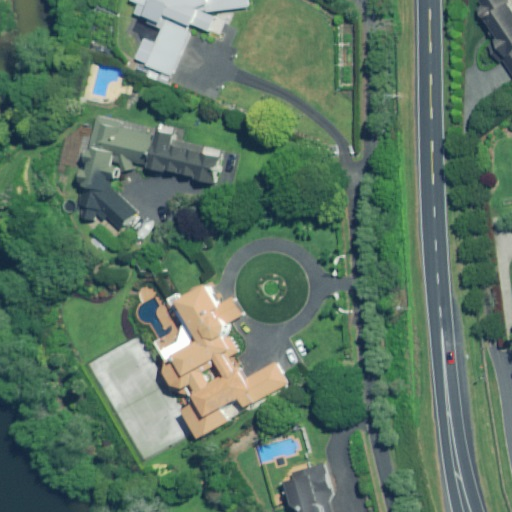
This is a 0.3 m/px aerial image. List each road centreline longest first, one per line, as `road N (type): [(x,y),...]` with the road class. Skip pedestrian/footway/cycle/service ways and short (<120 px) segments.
road 1 (secondary): [(430,0),(438,271),(468,511)]
road 2 (residential): [(393,511),(368,407),(351,178)]
